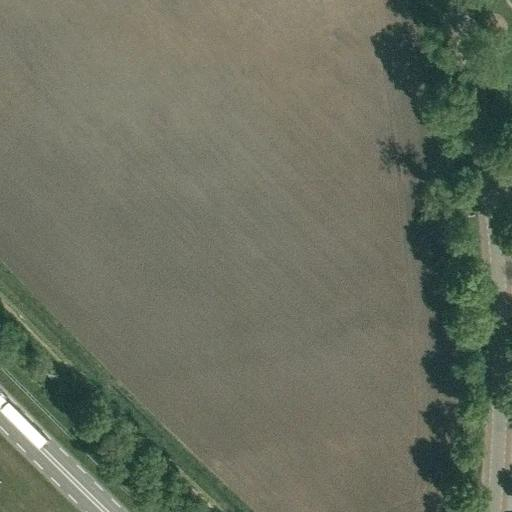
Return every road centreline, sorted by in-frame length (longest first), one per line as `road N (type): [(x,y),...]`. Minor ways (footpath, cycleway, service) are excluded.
road 1 (secondary): [(494,511),(494,225),(459,0)]
road 2 (primary): [(109,511),(0,406)]
